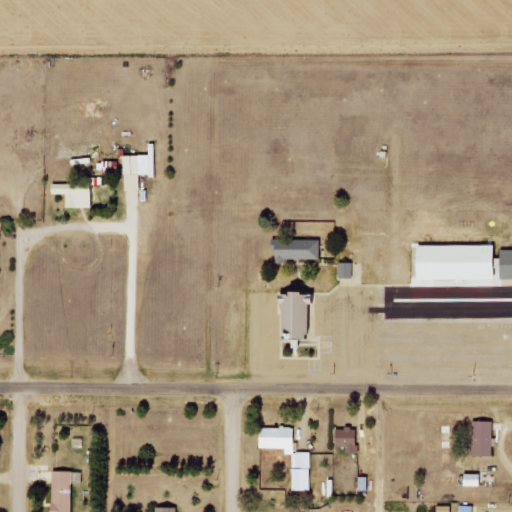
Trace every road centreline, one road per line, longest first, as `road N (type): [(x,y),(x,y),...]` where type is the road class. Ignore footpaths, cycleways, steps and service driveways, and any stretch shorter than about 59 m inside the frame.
road 1 (residential): [(511,390),(0,386)]
road 2 (residential): [(233,511),(235,387)]
road 3 (residential): [(18,511),(20,387)]
